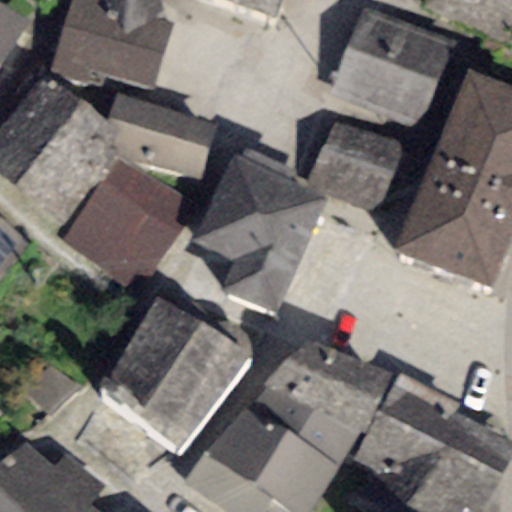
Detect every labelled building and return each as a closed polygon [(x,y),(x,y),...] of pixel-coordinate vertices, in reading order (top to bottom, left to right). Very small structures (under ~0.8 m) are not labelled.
[(96,0),(71,0),(52,63),(49,73),(98,87),(101,77),(155,93),(174,28),(151,21),(156,0),(105,0),(105,2),(96,0)] [(224,0),(276,19),(283,0),(224,0)] [(511,0),(428,0),(425,8),(511,43),(505,58),(511,61),(511,0)] [(0,66),(22,32),(28,22),(0,3),(0,66)] [(364,6),(325,92),(415,131),(453,45),(364,6)] [(511,87),(468,71),(396,253),(491,290),(511,236),(511,87)] [(0,128),(0,177),(12,187),(80,106),(44,79),(0,128)] [(213,129),(114,94),(105,123),(117,160),(198,180),(213,129)] [(105,123),(80,106),(12,187),(65,232),(117,160),(105,123)] [(408,149),(332,120),(310,180),(306,186),(330,197),(383,216),(408,149)] [(241,159),(232,155),(191,242),(231,261),(218,290),(275,316),(330,197),(306,186),(310,180),(245,150),(241,159)] [(195,204),(117,160),(65,232),(60,238),(140,296),(195,204)] [(0,276),(27,245),(0,221),(0,276)] [(207,327),(157,298),(100,394),(175,451),(247,361),(250,352),(249,344),(244,336),(235,328),(224,323),(214,323),(207,327)] [(392,373),(304,341),(262,387),(363,434),(392,373)] [(456,404),(400,375),(366,437),(489,496),(511,458),(511,444),(451,412),(456,404)] [(262,387),(244,411),(268,428),(272,424),(340,469),(363,434),(262,387)] [(244,411),(185,482),(226,511),(310,511),(340,469),(272,424),(268,428),(244,411)] [(489,496),(366,437),(335,493),(371,511),(487,511),(494,499),(489,496)] [(26,439),(0,464),(0,489),(24,511),(97,511),(98,511),(90,503),(103,491),(67,455),(55,467),(26,439)] [(24,511),(0,489),(0,511),(24,511)]
